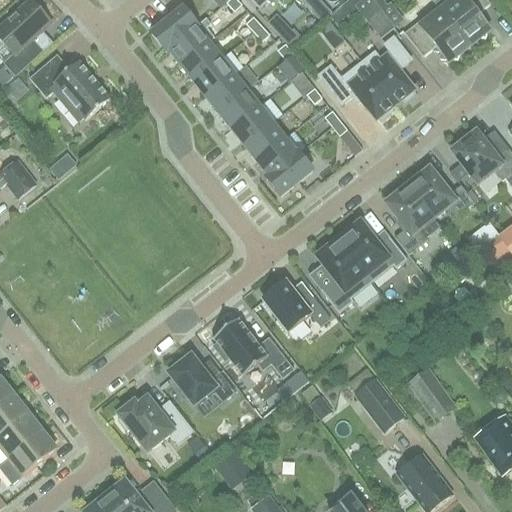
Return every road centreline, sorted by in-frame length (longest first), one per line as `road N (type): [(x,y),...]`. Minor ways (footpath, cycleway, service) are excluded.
road 1 (residential): [(267,256),(511,56)]
road 2 (residential): [(106,38),(267,256)]
road 3 (residential): [(65,401),(167,324),(196,315),(267,256)]
road 4 (residential): [(36,511),(109,454),(65,401)]
